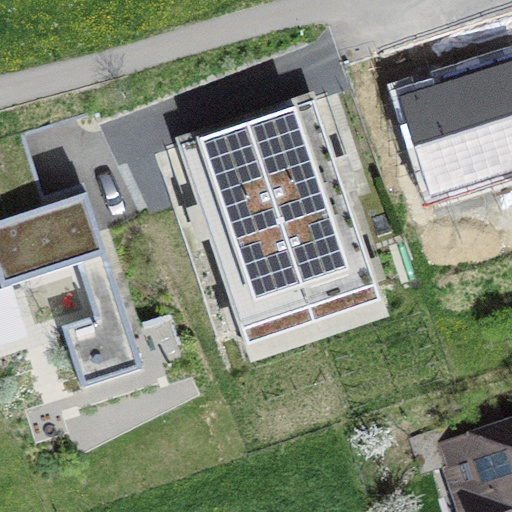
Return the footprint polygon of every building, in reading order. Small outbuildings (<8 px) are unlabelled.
[(482,134),(511,124),(511,48),(461,64),(463,70),(434,80),(450,131),(479,121),(482,134)] [(246,123),(318,336),(384,314),(313,101),(246,123)] [(180,146),(251,359),(318,336),(246,123),(180,146)] [(82,388),(143,368),(86,193),(0,221),(0,283),(2,288),(77,264),(94,316),(62,327),(82,388)] [(421,468),(455,457),(491,444),(482,417),(412,440),(421,468)] [(511,511),(511,437),(491,444),(455,457),(472,511),(511,511)]
